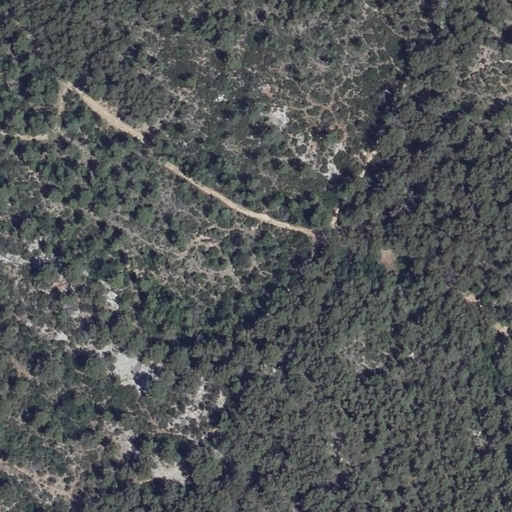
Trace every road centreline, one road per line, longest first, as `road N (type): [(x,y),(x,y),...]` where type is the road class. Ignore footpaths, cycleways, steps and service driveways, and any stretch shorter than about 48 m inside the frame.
road 1 (track): [(0,133),(55,132),(66,86),(183,175),(248,213),(331,237)]
road 2 (track): [(331,237),(417,256),(494,324),(511,329)]
